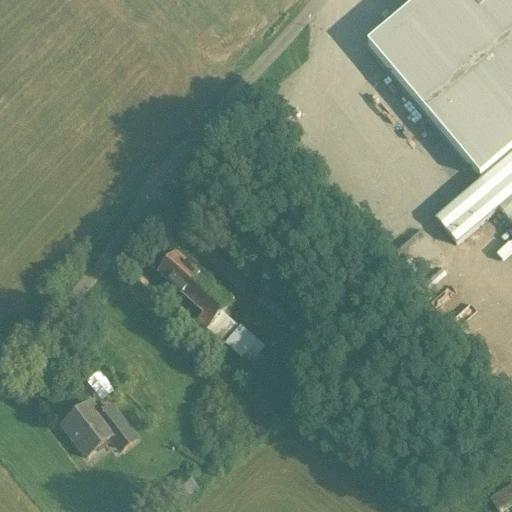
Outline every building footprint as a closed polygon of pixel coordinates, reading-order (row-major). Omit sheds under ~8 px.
[(152,0),(207,71),(272,21),(272,7),(266,0),(152,0)] [(511,0),(421,0),(367,46),(405,90),(482,183),(511,157),(511,0)] [(511,157),(482,183),(435,221),(457,248),(500,211),(511,224),(511,242),(507,247),(511,252),(511,157)] [(203,315),(197,322),(207,330),(230,305),(200,278),(204,275),(178,252),(157,275),(203,315)] [(256,343),(240,329),(224,346),(241,361),(256,343)] [(62,429),(86,460),(112,440),(122,453),(137,441),(116,415),(105,423),(91,406),(62,429)] [(184,475),(160,496),(164,500),(174,511),(175,511),(198,491),(184,475)]
